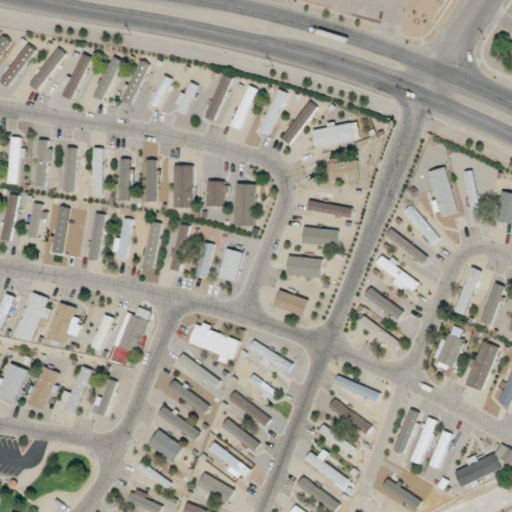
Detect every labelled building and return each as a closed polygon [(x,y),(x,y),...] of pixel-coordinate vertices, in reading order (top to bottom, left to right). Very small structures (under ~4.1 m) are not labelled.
[(0,56),(12,40),(5,34),(0,40),(0,56)] [(9,87),(37,49),(28,43),(1,81),(9,87)] [(67,53),(59,47),(30,84),(38,90),(67,53)] [(64,95),(72,99),(93,57),(84,53),(64,95)] [(104,100),(123,60),(114,56),(95,96),(104,100)] [(133,103),(150,63),(140,59),(124,99),(133,103)] [(208,118),(218,120),(231,76),(221,73),(208,118)] [(174,79),(166,75),(152,103),(160,107),(174,79)] [(259,89),(250,85),(232,125),(241,129),(259,89)] [(260,131),(270,135),(288,92),(279,88),(260,131)] [(283,138),(291,144),(318,106),(310,101),(283,138)] [(358,121),(314,130),(317,147),(361,139),(358,121)] [(19,183),(20,157),(26,158),(26,147),(21,147),(22,137),(12,137),(9,183),(19,183)] [(51,140),(39,139),(37,185),(46,185),(47,160),(51,160),(51,140)] [(77,147),(67,147),(66,191),(76,191),(77,147)] [(94,194),(104,194),(104,148),(95,148),(94,194)] [(131,159),(121,158),(121,200),(131,200),(131,159)] [(331,180),(360,178),(359,159),(330,160),(331,180)] [(148,201),(156,201),(157,161),(149,161),(148,201)] [(175,207),(195,207),(194,165),(175,165),(175,207)] [(436,200),(435,200),(439,217),(458,212),(447,167),(430,171),(436,200)] [(471,212),(479,210),(474,170),(466,171),(471,212)] [(227,206),(228,182),(209,181),(208,205),(227,206)] [(511,222),(511,192),(501,191),(497,221),(511,222)] [(2,239),(11,240),(20,195),(11,194),(2,239)] [(309,212),(353,215),(354,206),(310,202),(309,212)] [(28,224),(27,236),(39,237),(41,218),(45,218),(46,204),(34,203),(32,224),(28,224)] [(71,205),(62,203),(54,249),(64,250),(71,205)] [(440,238),(413,204),(406,210),(433,244),(440,238)] [(100,260),(105,214),(95,213),(91,259),(100,260)] [(133,219),(125,218),(122,238),(118,238),(115,257),(127,259),(133,219)] [(156,268),(161,222),(150,221),(146,267),(156,268)] [(183,270),(188,225),(179,224),(174,269),(183,270)] [(340,230),(305,226),(304,242),(338,246),(340,230)] [(215,244),(205,242),(197,275),(207,277),(215,244)] [(244,252),(227,248),(220,277),(237,281),(244,252)] [(322,276),(323,257),(289,256),(288,275),(322,276)] [(421,281),(381,256),(377,264),(397,276),(393,283),(405,290),(407,285),(415,290),(421,281)] [(456,311),(465,314),(482,270),(473,267),(456,311)] [(506,286),(496,282),(482,322),(491,325),(506,286)] [(405,310),(371,288),(365,296),(400,318),(405,310)] [(310,299),(281,290),(276,306),(305,315),(310,299)] [(51,298),(34,292),(18,336),(35,341),(44,316),(51,319),(54,309),(48,307),(51,298)] [(0,312),(0,326),(4,329),(17,297),(7,293),(0,312)] [(53,339),(68,342),(70,333),(80,335),(83,318),(76,316),(78,306),(60,302),(53,339)] [(129,312),(117,345),(138,353),(153,311),(140,306),(137,315),(129,312)] [(115,317),(106,314),(95,346),(103,349),(115,317)] [(358,325),(398,349),(403,340),(363,317),(358,325)] [(191,343),(222,353),(219,360),(232,364),(241,339),(198,324),(191,343)] [(460,338),(464,329),(454,325),(447,340),(443,338),(435,359),(454,367),(465,340),(460,338)] [(264,359),(289,373),(294,364),(255,340),(250,348),(265,357),(264,359)] [(499,346),(483,341),(467,384),(483,390),(499,346)] [(216,388),(222,380),(184,353),(178,362),(216,388)] [(29,369),(11,362),(0,389),(0,395),(16,402),(29,369)] [(29,402),(45,409),(60,372),(44,366),(29,402)] [(72,392),(65,390),(63,398),(69,400),(66,409),(77,413),(92,369),(82,366),(72,392)] [(511,371),(500,402),(510,406),(511,399),(511,371)] [(250,382),(265,391),(264,394),(275,400),(281,391),(253,375),(250,382)] [(382,392),(339,376),(335,384),(378,400),(382,392)] [(118,382),(110,379),(98,413),(106,415),(118,382)] [(212,404),(175,381),(169,389),(206,412),(212,404)] [(268,425),(273,416),(234,392),(228,402),(268,425)] [(368,434),(374,425),(335,400),(329,409),(368,434)] [(159,416),(197,438),(202,430),(164,407),(159,416)] [(396,449),(405,453),(420,413),(410,409),(396,449)] [(222,428),(257,449),(262,441),(227,420),(222,428)] [(175,460),(185,445),(159,430),(150,445),(175,460)] [(496,452),(511,464),(511,463),(511,448),(504,442),(496,452)] [(253,467),(213,443),(209,451),(233,465),(230,470),(246,479),(253,467)] [(311,452),(305,462),(345,485),(350,477),(324,462),(329,453),(324,449),(320,456),(311,452)] [(471,465),(457,470),(463,485),(503,470),(496,452),(469,462),(471,465)] [(198,486),(209,491),(207,496),(228,505),(236,487),(204,473),(198,486)] [(335,511),(342,504),(305,476),(299,484),(334,511),(335,511)] [(213,511),(187,502),(183,511),(213,511)]
